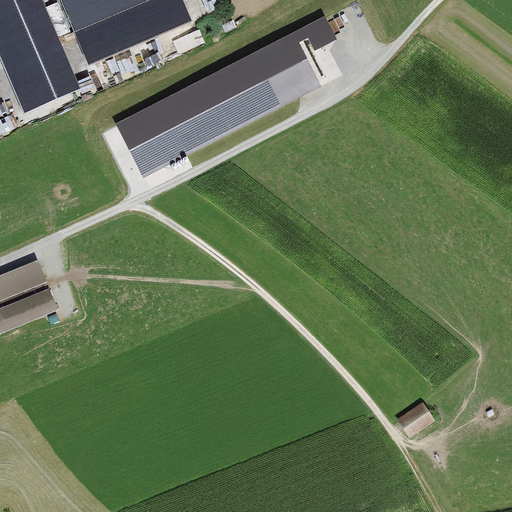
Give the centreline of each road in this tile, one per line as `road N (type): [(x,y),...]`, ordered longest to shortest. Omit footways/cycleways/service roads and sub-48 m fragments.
road 1 (track): [(440,0),(335,97),(51,238)]
road 2 (track): [(123,206),(146,210),(200,244),(330,358),(395,439),(437,511)]
